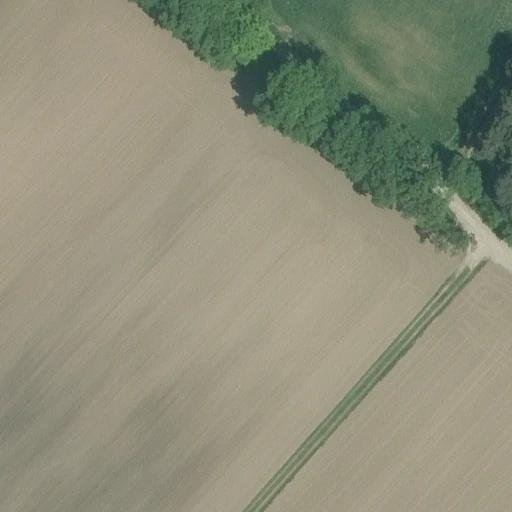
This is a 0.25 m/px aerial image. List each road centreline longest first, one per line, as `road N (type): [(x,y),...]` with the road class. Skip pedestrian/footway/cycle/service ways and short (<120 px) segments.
road 1 (track): [(511,259),(427,172),(227,0)]
road 2 (track): [(265,511),(423,332),(484,235)]
